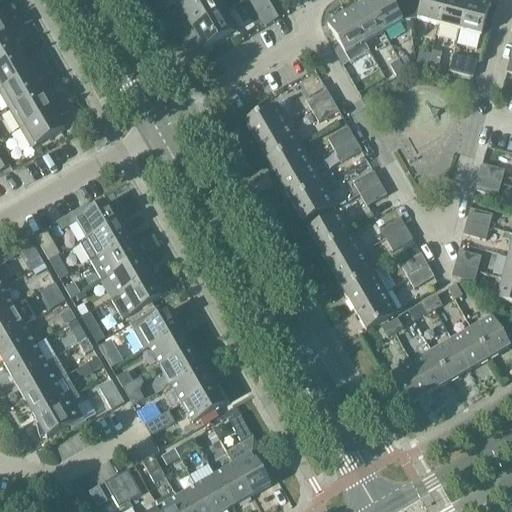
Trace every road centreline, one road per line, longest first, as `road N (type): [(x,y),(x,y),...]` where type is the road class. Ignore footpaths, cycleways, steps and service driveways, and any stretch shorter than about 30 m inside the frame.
road 1 (tertiary): [(378,511),(156,125)]
road 2 (residential): [(477,115),(451,208),(439,219),(424,218),(312,35)]
road 3 (tertiary): [(511,435),(381,511)]
road 4 (residential): [(0,464),(52,477),(135,432)]
road 5 (tertiary): [(156,125),(83,0)]
road 6 (residential): [(0,222),(122,152)]
